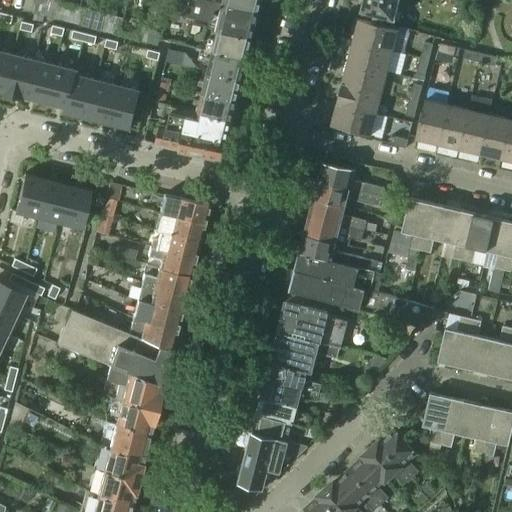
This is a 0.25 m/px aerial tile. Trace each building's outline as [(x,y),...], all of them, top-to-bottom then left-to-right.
[(44,15),(66,20),(70,3),(57,0),(38,0),(33,19),(43,21),(44,15)] [(190,7),(187,18),(218,25),(253,34),(259,9),(224,1),(223,3),(212,0),(191,0),(192,0),(190,7)] [(223,0),(224,1),(259,9),(261,0),(223,0)] [(398,8),(400,0),(399,0),(364,0),(361,10),(396,20),(401,21),(403,14),(401,13),(398,8)] [(87,8),(70,3),(66,20),(83,25),(87,8)] [(118,6),(108,4),(105,14),(101,30),(120,34),(124,18),(116,16),(118,6)] [(87,8),(83,25),(101,30),(105,14),(87,8)] [(0,19),(0,20),(12,23),(13,15),(2,12),(0,19)] [(354,40),(393,50),(398,28),(359,18),(354,40)] [(23,21),(21,29),(32,32),(34,24),(23,21)] [(63,35),(65,28),(53,25),(51,33),(63,35)] [(247,56),(253,34),(218,25),(216,36),(211,34),(210,39),(214,41),(213,47),(247,56)] [(161,32),(140,26),(137,39),(158,44),(161,32)] [(86,33),(74,30),(72,38),(84,41),(86,33)] [(86,33),(84,41),(95,44),(97,36),(86,33)] [(107,38),(105,46),(117,49),(119,41),(107,38)] [(354,40),(348,62),(387,72),(393,50),(354,40)] [(425,41),(421,57),(429,59),(433,43),(425,41)] [(438,51),(454,55),(456,47),(440,43),(438,51)] [(170,45),(167,57),(185,61),(188,49),(170,45)] [(205,59),(209,60),(208,67),(242,76),(247,56),(213,47),(211,55),(206,54),(205,59)] [(0,90),(4,92),(14,53),(0,49),(0,90)] [(158,60),(160,52),(149,49),(147,57),(158,60)] [(463,57),(479,61),(481,53),(465,49),(463,57)] [(4,92),(25,97),(35,59),(14,53),(4,92)] [(498,57),(481,53),(479,61),(495,65),(498,57)] [(425,75),(429,59),(421,57),(417,73),(425,75)] [(54,70),(56,64),(35,59),(25,97),(46,102),(54,70)] [(382,92),(387,72),(348,62),(343,82),(382,92)] [(66,107),(65,112),(66,112),(77,69),(56,64),(54,70),(46,102),(66,107)] [(204,81),(202,88),(237,97),(242,76),(208,67),(206,76),(201,75),(199,80),(204,81)] [(66,112),(87,117),(97,79),(76,74),(78,69),(77,69),(66,112)] [(87,117),(108,122),(118,84),(97,79),(87,117)] [(343,82),(337,104),(376,114),(382,92),(343,82)] [(414,83),(410,99),(418,101),(423,85),(414,83)] [(130,128),(140,90),(118,84),(108,122),(130,128)] [(237,97),(202,88),(201,95),(196,94),(195,98),(200,99),(197,110),(231,118),(237,97)] [(428,99),(425,98),(416,138),(438,143),(447,103),(449,92),(430,88),(428,99)] [(406,115),(414,117),(418,101),(410,99),(406,115)] [(469,108),(447,103),(438,143),(459,148),(469,108)] [(168,123),(227,138),(231,118),(197,110),(172,104),(168,123)] [(337,104),(332,125),(371,135),(382,138),(388,117),(376,114),(337,104)] [(489,113),(469,108),(459,148),(480,153),(489,113)] [(480,153),(501,158),(511,118),(489,113),(480,153)] [(511,160),(511,118),(501,158),(511,160)] [(168,123),(162,122),(157,144),(221,158),(227,138),(168,123)] [(392,135),(390,143),(406,148),(409,139),(392,135)] [(322,162),(317,180),(362,191),(382,196),(383,197),(385,187),(365,182),(364,183),(354,180),(356,170),(322,162)] [(25,172),(16,211),(37,216),(47,178),(25,172)] [(37,216),(58,221),(68,183),(47,178),(37,216)] [(382,196),(362,191),(317,180),(313,196),(348,204),(349,198),(380,206),(382,196)] [(113,233),(119,183),(106,181),(100,231),(113,233)] [(68,183),(58,221),(80,227),(90,189),(68,183)] [(205,223),(209,205),(164,193),(159,211),(205,223)] [(348,204),(313,196),(309,214),(364,228),(364,230),(375,232),(377,225),(365,222),(367,218),(346,212),(348,204)] [(416,270),(421,250),(432,202),(410,197),(402,230),(395,229),(390,251),(408,255),(406,268),(416,270)] [(434,238),(445,240),(453,207),(432,202),(421,250),(431,252),(434,238)] [(452,257),(463,260),(474,212),(453,207),(445,240),(456,243),(452,257)] [(160,231),(200,241),(205,223),(159,211),(155,230),(160,231)] [(495,217),(474,212),(463,260),(473,262),(476,248),(487,250),(495,217)] [(364,230),(364,228),(309,214),(304,234),(337,242),(349,245),(351,236),(361,239),(364,230)] [(511,220),(495,217),(487,250),(498,253),(494,267),(492,277),(502,279),(505,269),(511,238),(511,220)] [(150,247),(196,258),(200,241),(160,231),(157,240),(152,239),(150,247)] [(304,234),(299,251),(359,267),(375,271),(377,262),(361,259),(362,257),(334,251),(337,242),(304,234)] [(118,245),(115,254),(134,260),(137,250),(118,245)] [(191,276),(196,258),(150,247),(148,255),(161,258),(158,268),(191,276)] [(299,251),(294,270),(355,285),(378,292),(383,273),(375,271),(359,267),(299,251)] [(97,266),(99,258),(89,255),(87,263),(97,266)] [(26,263),(15,258),(11,265),(24,271),(26,263)] [(36,268),(26,263),(24,271),(33,275),(36,268)] [(187,294),(191,276),(158,268),(146,265),(141,282),(187,294)] [(355,285),(294,270),(289,289),(290,289),(314,296),(422,326),(430,316),(436,309),(437,308),(379,291),(379,292),(378,292),(355,285)] [(8,280),(19,285),(23,277),(12,272),(8,280)] [(19,285),(30,290),(33,283),(23,277),(19,285)] [(501,287),(509,289),(511,279),(504,277),(501,287)] [(0,307),(15,314),(25,293),(0,281),(0,307)] [(137,299),(182,311),(187,294),(141,282),(137,299)] [(33,283),(30,290),(41,295),(44,287),(33,283)] [(60,287),(52,284),(47,295),(55,298),(60,287)] [(287,301),(278,332),(320,343),(339,348),(346,320),(326,315),(327,311),(312,307),(314,296),(290,289),(287,301)] [(77,308),(89,312),(93,299),(81,296),(77,308)] [(133,318),(177,329),(182,311),(137,299),(132,318),(133,318)] [(15,314),(0,307),(0,330),(6,333),(15,314)] [(110,364),(127,371),(163,386),(172,351),(140,338),(129,333),(70,307),(55,342),(110,364)] [(436,309),(430,316),(446,320),(448,312),(437,308),(436,309)] [(449,313),(438,360),(460,366),(471,318),(449,313)] [(140,338),(172,351),(177,329),(133,318),(129,333),(140,338)] [(481,371),(489,337),(478,334),(482,320),(471,318),(460,366),(481,371)] [(500,339),(489,337),(481,371),(502,375),(511,332),(511,327),(503,325),(500,339)] [(278,332),(271,361),(306,371),(312,372),(317,352),(337,358),(339,348),(320,343),(278,332)] [(511,332),(502,375),(511,377),(511,332)] [(304,379),(306,371),(271,361),(266,378),(317,392),(319,383),(304,379)] [(163,386),(127,371),(110,364),(103,393),(114,399),(120,400),(158,410),(164,387),(163,386)] [(15,379),(18,368),(10,366),(7,377),(15,379)] [(15,379),(7,377),(4,389),(12,391),(15,379)] [(266,378),(262,396),(298,405),(300,396),(315,400),(317,392),(266,378)] [(431,391),(428,402),(423,425),(434,428),(431,442),(441,444),(453,397),(431,391)] [(262,396),(257,413),(306,426),(308,418),(295,414),(298,405),(262,396)] [(455,433),(466,435),(474,401),(453,397),(441,444),(452,447),(455,433)] [(154,425),(158,410),(120,400),(114,423),(151,432),(153,425),(154,425)] [(474,401),(466,435),(476,438),(473,452),(483,454),(495,406),(474,401)] [(511,410),(495,406),(483,454),(494,457),(497,443),(509,445),(511,431),(511,410)] [(304,435),(306,426),(257,413),(253,430),(289,440),(291,432),(304,435)] [(145,455),(151,432),(114,423),(105,421),(99,444),(145,455)] [(381,442),(412,477),(420,470),(410,459),(416,452),(395,428),(381,442)] [(253,430),(248,449),(285,457),(285,455),(296,457),(308,446),(295,443),(295,441),(289,440),(253,430)] [(380,440),(364,454),(387,479),(395,472),(405,483),(412,477),(381,442),(380,440)] [(93,467),(102,469),(140,479),(144,464),(143,463),(145,455),(99,444),(93,467)] [(248,449),(240,477),(243,482),(263,487),(263,485),(267,486),(282,472),(285,457),(248,449)] [(380,485),(387,479),(364,454),(366,457),(352,470),(382,503),(390,496),(380,485)] [(136,495),(140,479),(102,469),(96,493),(133,503),(135,495),(136,495)] [(352,470),(337,483),(358,505),(365,499),(375,510),(382,503),(352,470)] [(350,511),(358,505),(337,483),(335,481),(321,493),(337,511),(350,511)] [(428,483),(421,489),(429,498),(436,492),(428,483)] [(428,498),(420,489),(413,496),(421,505),(428,498)] [(130,511),(133,503),(96,493),(91,511),(130,511)] [(308,511),(337,511),(321,493),(319,495),(321,497),(307,510),(308,511)] [(60,503),(55,511),(68,511),(71,508),(60,503)]
